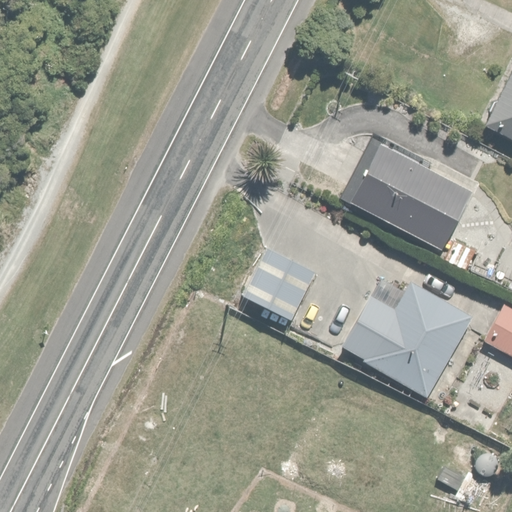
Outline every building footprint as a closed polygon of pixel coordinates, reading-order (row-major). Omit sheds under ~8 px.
[(511,58),(479,128),(511,143),(511,58)] [(365,141),(335,201),(436,250),(466,191),(365,141)] [(309,270),(252,243),(229,291),(286,319),(309,270)] [(460,321),(403,290),(360,365),(417,397),(460,321)] [(511,315),(494,305),(475,340),(511,359),(511,315)] [(471,511),(472,511),(455,503),(450,511),(471,511)]
